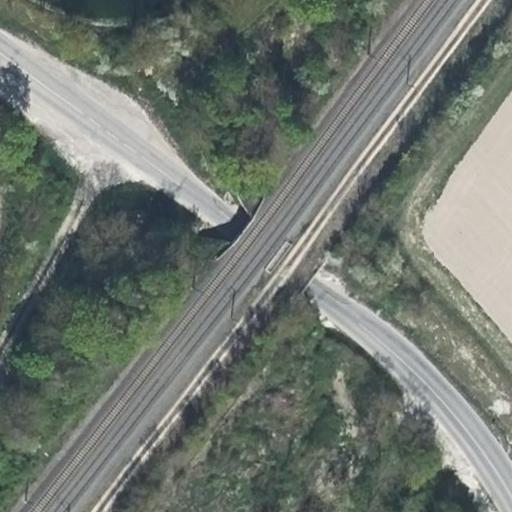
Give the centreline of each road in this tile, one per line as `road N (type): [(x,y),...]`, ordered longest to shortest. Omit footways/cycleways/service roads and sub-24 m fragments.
road 1 (tertiary): [(0,50),(404,361),(470,432),(511,494)]
road 2 (track): [(485,0),(103,511)]
road 3 (track): [(0,362),(124,143)]
